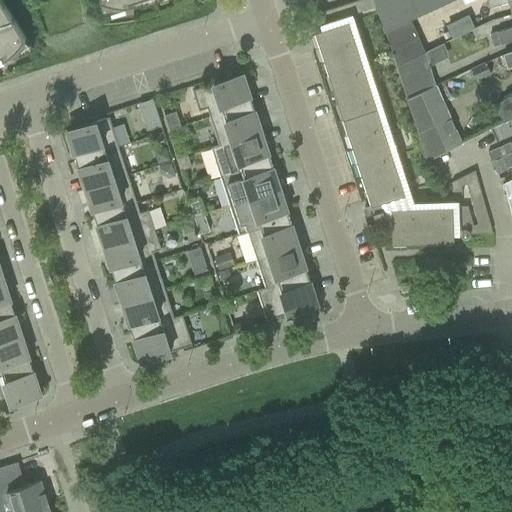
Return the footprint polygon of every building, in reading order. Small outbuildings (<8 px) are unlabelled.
[(1,0),(0,0),(0,53),(2,53),(3,57),(33,48),(1,0)] [(100,0),(101,13),(131,3),(129,0),(100,0)] [(357,0),(317,13),(315,14),(314,15),(314,16),(314,17),(314,18),(314,19),(314,20),(315,21),(316,21),(317,22),(318,22),(319,22),(320,22),(324,21),(324,23),(375,7),(383,32),(453,0),(357,0)] [(511,0),(487,0),(489,7),(501,4),(508,2),(511,14),(511,13),(511,0)] [(491,34),(490,34),(493,46),(494,46),(511,41),(511,40),(511,13),(511,14),(511,27),(508,29),(491,34)] [(469,18),(447,28),(452,38),(474,28),(469,18)] [(333,25),(314,32),(315,34),(317,33),(320,43),(318,44),(324,62),(326,61),(329,72),(327,73),(333,91),(335,90),(339,101),(337,101),(343,120),(344,119),(348,130),(346,130),(352,148),(354,148),(357,158),(355,159),(361,177),(363,176),(367,187),(365,188),(370,205),(363,207),(369,223),(376,221),(391,216),(391,244),(393,244),(393,242),(404,242),(404,243),(423,243),(423,241),(434,241),(434,242),(453,242),(453,234),(460,234),(460,235),(461,235),(461,236),(462,237),(463,237),(463,238),(464,238),(465,238),(466,238),(467,237),(468,237),(468,236),(469,236),(469,235),(469,234),(469,233),(491,232),(486,213),(474,170),(451,182),(451,195),(461,195),(461,186),(466,185),(477,223),(472,225),(467,206),(458,206),(452,206),(422,207),(390,208),(388,209),(385,201),(404,195),(348,21),(333,25)] [(387,34),(397,65),(423,53),(412,23),(387,34)] [(511,50),(505,53),(503,54),(507,68),(511,66),(511,50)] [(397,65),(407,98),(436,85),(423,53),(397,65)] [(485,62),(471,69),(477,81),(491,74),(485,62)] [(206,108),(209,116),(251,103),(242,74),(192,90),(198,110),(206,108)] [(436,85),(407,98),(426,160),(462,142),(437,87),(436,85)] [(511,94),(497,104),(503,122),(511,117),(511,94)] [(151,100),(138,104),(147,130),(161,125),(152,99),(151,100)] [(209,116),(219,145),(261,131),(251,103),(209,116)] [(164,116),(169,129),(180,125),(175,112),(164,116)] [(66,130),(76,160),(118,146),(108,117),(66,130)] [(210,148),(220,176),(270,160),(261,131),(219,145),(210,148)] [(511,148),(509,143),(488,153),(491,162),(502,157),(511,152),(511,148)] [(76,160),(85,188),(127,175),(118,146),(76,160)] [(165,148),(153,152),(158,164),(169,160),(165,148)] [(187,156),(178,159),(182,170),(191,167),(187,156)] [(502,157),(491,162),(496,172),(505,169),(506,166),(502,157)] [(220,176),(229,205),(279,188),(270,160),(220,176)] [(170,164),(160,168),(162,173),(168,177),(173,175),(170,164)] [(85,188),(94,217),(136,203),(127,175),(85,188)] [(511,177),(503,182),(506,196),(511,193),(511,177)] [(229,205),(238,233),(246,231),(289,217),(279,188),(229,205)] [(188,202),(193,216),(204,213),(199,198),(188,202)] [(94,217),(103,245),(154,229),(147,210),(139,212),(136,203),(94,217)] [(204,214),(194,217),(199,234),(209,231),(204,214)] [(246,231),(256,259),(298,246),(289,217),(246,231)] [(192,219),(182,223),(185,233),(195,229),(192,219)] [(103,245),(113,274),(155,260),(152,251),(160,249),(154,229),(103,245)] [(256,259),(265,288),(307,274),(298,246),(256,259)] [(225,254),(214,257),(219,271),(230,267),(225,254)] [(113,274),(122,303),(164,289),(155,260),(113,274)] [(228,268),(219,271),(222,279),(231,276),(228,268)] [(265,288),(257,290),(266,320),(317,303),(307,274),(265,288)] [(209,275),(197,279),(200,287),(212,283),(209,275)] [(0,310),(12,307),(3,278),(0,279),(0,310)] [(122,303),(131,331),(173,317),(164,289),(122,303)] [(0,342),(21,335),(12,307),(0,310),(0,342)] [(173,317),(131,331),(141,360),(191,344),(181,315),(173,317)] [(242,322),(232,325),(235,334),(245,331),(242,322)] [(0,373),(30,364),(21,335),(0,342),(0,373)] [(30,364),(0,373),(0,406),(40,393),(30,364)] [(413,418),(404,420),(401,420),(404,432),(416,429),(413,418)] [(0,467),(0,511),(16,511),(47,502),(40,480),(22,486),(14,462),(0,467)] [(50,511),(47,502),(16,511),(50,511)]
